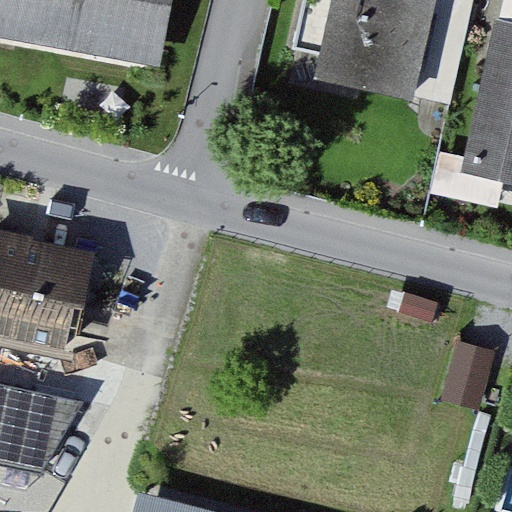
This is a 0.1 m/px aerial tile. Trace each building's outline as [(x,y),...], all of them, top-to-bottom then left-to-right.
[(177,0),(2,0),(0,12),(0,32),(166,63),(177,0)] [(461,102),(483,0),(316,0),(299,82),(367,97),(371,82),(461,102)] [(511,32),(485,156),(511,161),(511,32)] [(445,190),(477,197),(508,204),(511,187),(511,161),(485,156),(454,149),(445,190)] [(107,246),(0,227),(0,331),(90,347),(94,323),(107,246)] [(489,405),(504,349),(489,344),(472,340),(456,396),(489,405)] [(70,462),(13,453),(5,500),(62,510),(70,462)] [(220,511),(143,492),(138,511),(220,511)]
